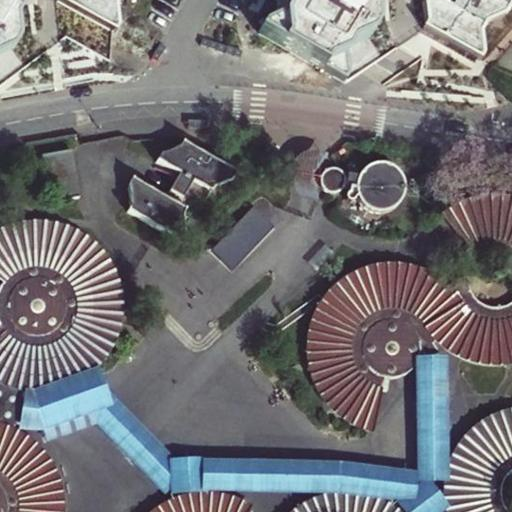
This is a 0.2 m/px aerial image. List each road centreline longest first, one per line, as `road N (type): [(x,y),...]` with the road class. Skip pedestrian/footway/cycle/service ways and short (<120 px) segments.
road 1 (residential): [(169,101),(283,106),(511,141)]
road 2 (residential): [(0,124),(169,101)]
